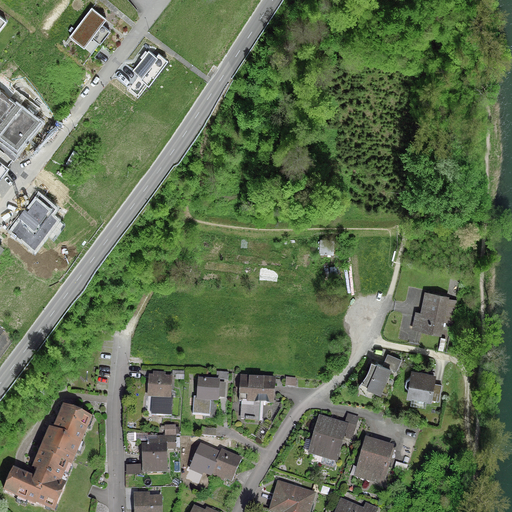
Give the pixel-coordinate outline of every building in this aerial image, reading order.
[(93,6),(70,35),(84,47),(91,38),(99,45),(109,32),(100,25),(107,17),(93,6)] [(157,59),(148,52),(133,72),(149,85),(167,63),(159,56),(157,59)] [(40,122),(0,90),(0,139),(16,153),(40,122)] [(55,209),(39,196),(27,212),(25,211),(10,230),(35,249),(57,220),(50,215),(55,209)] [(327,258),(335,258),(336,241),(320,240),(319,253),(327,253),(327,258)] [(439,334),(446,297),(426,293),(421,317),(415,316),(412,329),(439,334)] [(454,298),(450,314),(457,316),(461,299),(454,298)] [(379,393),(389,369),(370,361),(368,367),(365,373),(362,379),(358,384),(359,385),(360,383),(367,386),(366,388),(379,393)] [(440,386),(431,384),(433,376),(411,372),(410,377),(405,381),(404,387),(408,392),(407,397),(438,402),(440,386)] [(239,394),(242,394),(240,419),(244,419),(244,421),(253,422),(254,419),(252,419),(254,402),(272,403),(273,380),(241,377),(239,394)] [(170,379),(148,378),(147,396),(156,397),(155,415),(170,416),(171,397),(169,397),(170,379)] [(196,398),(193,398),(191,415),(206,416),(207,400),(216,401),(218,383),(198,381),(196,398)] [(33,471),(38,473),(58,481),(65,465),(69,466),(75,451),(74,450),(77,443),(79,444),(85,428),(83,427),(86,419),(63,409),(53,433),(49,432),(33,471)] [(318,421),(309,453),(335,460),(344,429),(318,421)] [(201,428),(199,442),(206,442),(206,436),(215,437),(215,430),(201,428)] [(141,446),(142,473),(166,472),(165,449),(174,448),(174,438),(156,439),(157,442),(151,443),(151,446),(147,446),(147,445),(146,445),(146,446),(141,446)] [(392,449),(365,442),(357,470),(367,473),(368,479),(382,483),(392,449)] [(198,449),(190,467),(210,476),(211,473),(218,458),(198,449)] [(231,481),(240,461),(220,452),(218,458),(211,473),(231,481)] [(64,486),(57,484),(58,481),(38,473),(34,482),(12,473),(3,492),(19,499),(20,497),(27,500),(26,502),(34,505),(35,504),(45,508),(47,503),(55,507),(64,486)] [(278,485),(270,510),(270,511),(274,511),(306,511),(312,495),(278,485)] [(133,511),(160,511),(160,498),(145,499),(144,495),(133,495),(133,511)] [(340,502),(336,511),(374,511),(375,510),(364,506),(362,511),(340,502)]
